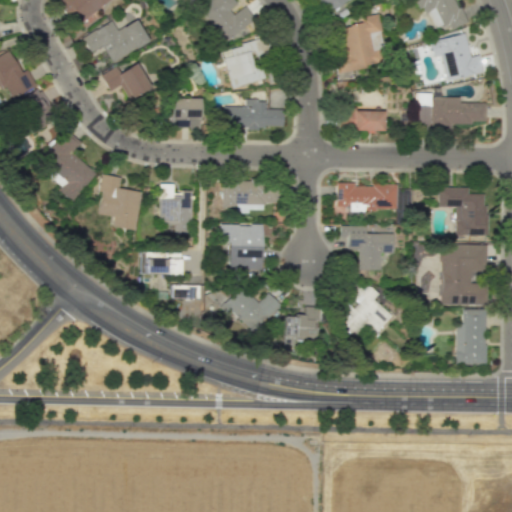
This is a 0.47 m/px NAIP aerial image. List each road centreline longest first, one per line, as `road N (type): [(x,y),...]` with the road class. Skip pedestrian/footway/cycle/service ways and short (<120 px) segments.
road 1 (residential): [(30,0),(34,24),(84,108),(131,146),(185,154),(511,156)]
road 2 (secondary): [(0,398),(317,405),(356,395)]
road 3 (secondary): [(356,395),(258,380),(192,359),(73,291)]
road 4 (residential): [(308,155),(305,56),(273,0)]
road 5 (secondary): [(511,396),(356,395)]
